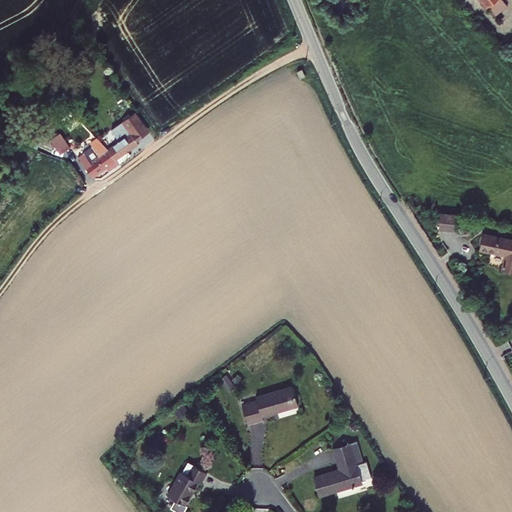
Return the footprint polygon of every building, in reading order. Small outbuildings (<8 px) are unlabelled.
[(116,156),(119,160),(130,152),(128,148),(140,140),(138,136),(149,129),(138,112),(115,128),(121,137),(109,145),(116,156)] [(61,153),(72,146),(63,133),(52,140),(61,153)] [(116,156),(109,145),(89,159),(88,157),(85,159),(93,172),(116,156)] [(448,209),(445,223),(460,226),(463,212),(448,209)] [(511,237),(488,233),(485,248),(510,253),(507,269),(511,270),(511,237)] [(263,414),(300,404),(294,385),(257,395),(258,399),(243,403),(249,422),(264,418),(263,414)] [(343,468),(318,475),(324,494),(366,481),(365,477),(374,475),(369,460),(364,461),(358,440),(337,447),(343,468)] [(207,472),(188,461),(182,471),(180,470),(167,494),(184,504),(198,480),(201,482),(207,472)]
